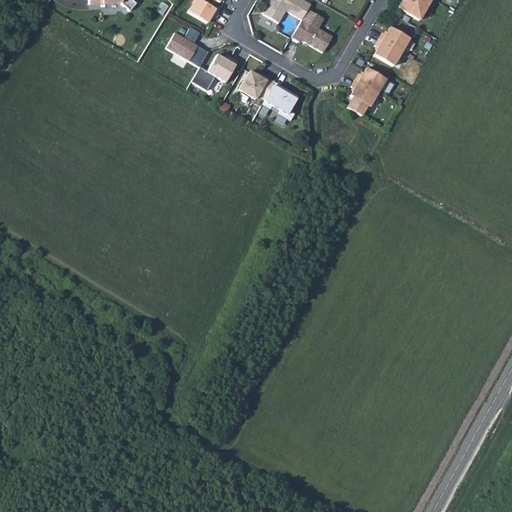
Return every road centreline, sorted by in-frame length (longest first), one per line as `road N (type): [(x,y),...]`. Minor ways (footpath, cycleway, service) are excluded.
road 1 (residential): [(245,0),(237,14),(245,39),(308,76),(336,68),(378,0)]
road 2 (tertiary): [(433,511),(511,366)]
